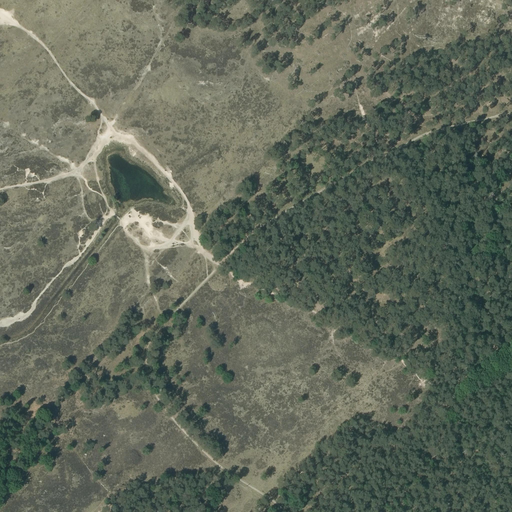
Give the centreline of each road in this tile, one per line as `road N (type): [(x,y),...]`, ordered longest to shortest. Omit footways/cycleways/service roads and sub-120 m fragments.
road 1 (track): [(218,265),(261,226),(406,143),(511,112)]
road 2 (track): [(283,511),(185,434),(146,369),(148,343),(218,265)]
road 3 (track): [(385,511),(437,451),(470,395)]
